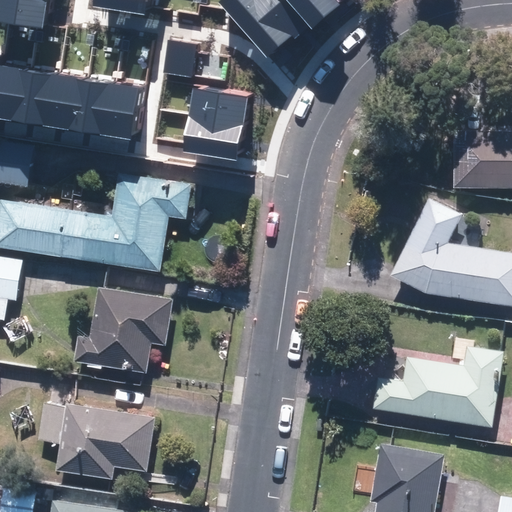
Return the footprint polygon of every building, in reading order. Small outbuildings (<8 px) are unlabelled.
[(47,0),(0,0),(0,22),(8,24),(37,28),(43,29),(44,24),(47,0)] [(93,0),(93,7),(147,15),(148,7),(149,0),(93,0)] [(263,0),(221,0),(219,2),(224,8),(267,59),(293,37),(293,36),(263,0)] [(298,0),(263,0),(293,36),(293,37),(295,40),(317,21),(298,0)] [(341,5),(336,0),(286,0),(312,30),(341,5)] [(195,52),(196,44),(168,40),(163,73),(167,74),(191,77),(192,76),(195,52)] [(2,63),(0,63),(0,118),(22,122),(31,68),(2,63)] [(59,72),(31,68),(22,122),(51,127),(59,72)] [(88,77),(59,72),(51,127),(79,131),(88,77)] [(116,81),(88,77),(79,131),(108,136),(116,81)] [(143,85),(116,81),(108,136),(135,140),(143,85)] [(193,84),(188,115),(244,124),(249,94),(193,84)] [(244,124),(188,115),(184,142),(182,152),(237,161),(244,124)] [(511,125),(462,125),(461,181),(511,181),(511,125)] [(35,142),(0,136),(0,182),(27,187),(35,142)] [(121,213),(8,197),(1,245),(169,269),(177,213),(193,215),(199,179),(127,169),(121,213)] [(432,198),(391,275),(424,293),(511,305),(511,254),(450,245),(466,215),(432,198)] [(21,261),(0,257),(0,322),(4,323),(8,300),(14,301),(21,261)] [(172,300),(96,288),(89,337),(78,336),(74,360),(145,371),(149,344),(165,347),(172,300)] [(381,378),(376,410),(498,428),(509,355),(471,349),(468,366),(410,357),(406,382),(381,378)] [(156,419),(67,404),(56,468),(112,477),(113,466),(147,472),(156,419)] [(442,511),(452,450),(388,440),(379,498),(384,499),(381,511),(442,511)] [(32,511),(36,492),(0,486),(0,511),(32,511)] [(511,511),(511,494),(505,493),(501,511),(511,511)] [(122,511),(52,502),(50,511),(122,511)]
